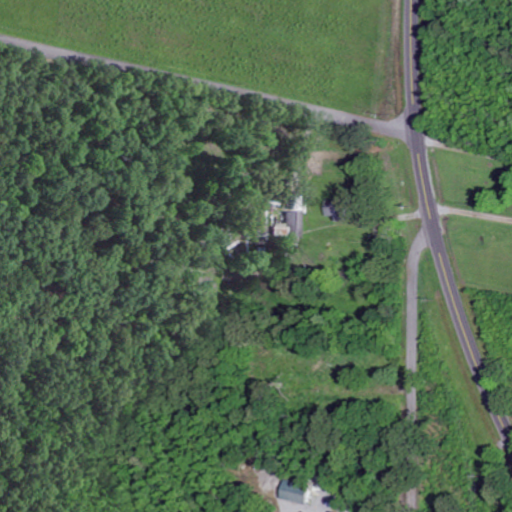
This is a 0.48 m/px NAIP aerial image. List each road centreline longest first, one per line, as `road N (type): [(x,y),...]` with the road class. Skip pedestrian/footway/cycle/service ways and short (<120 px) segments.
road 1 (secondary): [(511,436),(451,284),(434,213),(415,81),(415,0)]
road 2 (residential): [(420,134),(0,39)]
road 3 (residential): [(434,213),(415,271),(413,511)]
